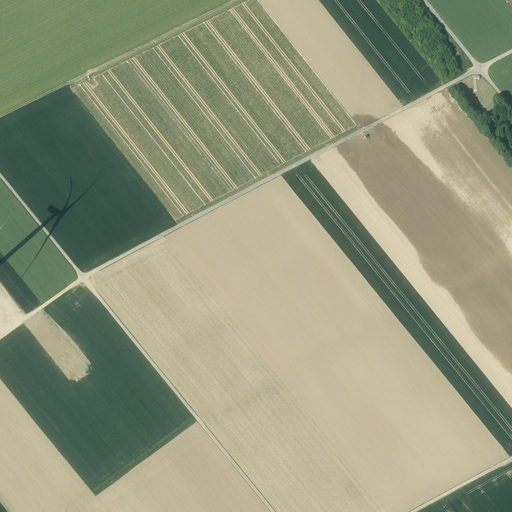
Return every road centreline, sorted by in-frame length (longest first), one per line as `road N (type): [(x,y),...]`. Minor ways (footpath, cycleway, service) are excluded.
road 1 (track): [(479,67),(82,277)]
road 2 (track): [(82,277),(274,511)]
road 3 (track): [(0,121),(242,0)]
road 4 (track): [(82,277),(0,174)]
